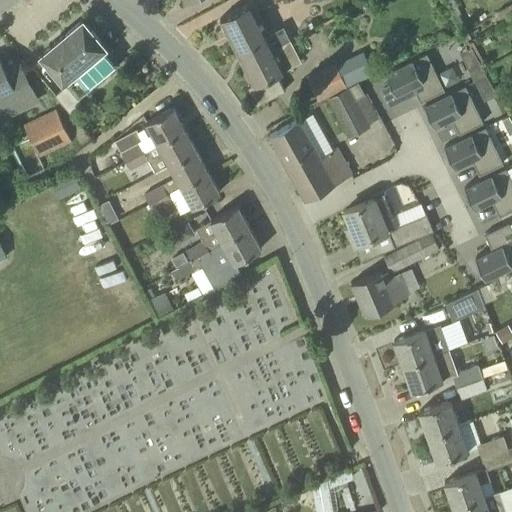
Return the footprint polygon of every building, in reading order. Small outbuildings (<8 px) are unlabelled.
[(270,34),(253,2),(220,18),(237,52),(250,45),(256,57),(276,47),(291,39),(284,27),(270,34)] [(83,18),(62,36),(61,35),(61,36),(62,37),(56,43),(55,41),(54,41),(55,42),(40,54),(64,82),(66,85),(55,94),(72,114),(84,104),(79,98),(99,81),(107,74),(118,65),(104,48),(107,46),(98,36),(99,35),(99,34),(98,35),(92,29),(93,28),(93,27),(92,28),(83,18)] [(302,60),(291,39),(276,47),(256,57),(250,45),(237,52),(253,84),(249,86),(258,104),(285,90),(277,73),(302,60)] [(317,100),(373,71),(363,51),(336,64),(307,77),(317,100)] [(427,53),(386,73),(397,94),(414,86),(421,101),(445,90),(427,53)] [(11,81),(0,59),(0,93),(10,113),(38,99),(25,74),(11,81)] [(482,67),(470,73),(474,80),(475,80),(485,74),(482,67)] [(359,82),(349,86),(356,99),(365,94),(359,82)] [(466,85),(425,104),(435,126),(452,117),(460,133),(484,122),(466,85)] [(349,137),(370,125),(370,124),(356,99),(349,86),(328,96),(349,137)] [(146,121),(153,134),(158,143),(185,128),(173,106),(146,121)] [(39,157),(72,141),(56,108),(24,124),(39,157)] [(315,145),(299,118),(270,135),(306,199),(336,183),(352,173),(338,147),(330,152),(324,140),(315,145)] [(486,126),(445,146),(455,167),(472,159),(480,174),(504,163),(486,126)] [(170,164),(197,149),(185,128),(158,143),(144,151),(126,161),(131,169),(149,159),(156,171),(169,163),(170,164)] [(122,153),(126,161),(144,151),(139,142),(121,151),(122,153)] [(170,164),(176,176),(182,185),(208,170),(197,149),(170,164)] [(511,180),(506,167),(465,187),(475,208),(492,200),(499,216),(511,209),(511,180)] [(208,170),(182,185),(186,194),(193,207),(220,192),(208,170)] [(51,182),(59,198),(81,188),(73,171),(51,182)] [(144,194),(149,202),(167,192),(162,184),(144,194)] [(167,192),(149,202),(154,212),(172,202),(167,192)] [(347,227),(361,260),(394,246),(432,230),(426,214),(396,226),(383,195),(375,199),(374,198),(345,210),(351,226),(347,227)] [(109,224),(119,219),(109,201),(99,206),(109,224)] [(223,241),(250,226),(238,205),(197,227),(204,241),(185,251),(190,259),(223,241)] [(485,278),(511,265),(511,229),(508,222),(484,233),(492,249),(475,257),(485,278)] [(223,241),(190,259),(195,268),(202,264),(215,289),(241,275),(235,263),(262,248),(250,226),(223,241)] [(392,272),(440,248),(432,233),(384,257),(392,272)] [(182,251),(170,258),(175,266),(186,260),(182,251)] [(385,279),(381,270),(352,283),(365,315),(395,303),(394,301),(409,294),(400,273),(385,279)] [(485,306),(478,287),(446,302),(454,321),(466,315),(485,306)] [(155,296),(148,299),(159,318),(175,310),(169,298),(159,303),(155,296)] [(403,365),(434,354),(449,348),(440,323),(394,340),(403,365)] [(458,371),(449,348),(434,354),(403,365),(404,366),(400,368),(404,378),(407,377),(412,390),(452,375),(456,386),(483,377),(480,368),(478,364),(458,371)] [(483,377),(456,386),(460,398),(461,399),(463,398),(487,389),(483,377)] [(428,436),(460,425),(451,399),(419,411),(428,436)] [(437,461),(469,450),(460,425),(428,436),(437,461)] [(478,446),(482,457),(508,447),(504,435),(481,443),(477,444),(478,446)] [(511,445),(508,447),(482,457),(486,468),(486,469),(511,460),(511,445)] [(454,507),(485,496),(481,483),(490,480),(487,472),(478,475),(476,470),(445,482),(454,507)] [(344,511),(333,511),(329,488),(327,481),(313,488),(317,511),(351,511),(352,511),(344,511)] [(511,511),(511,510),(508,511),(500,490),(494,492),(485,496),(454,507),(455,511),(511,511)]
